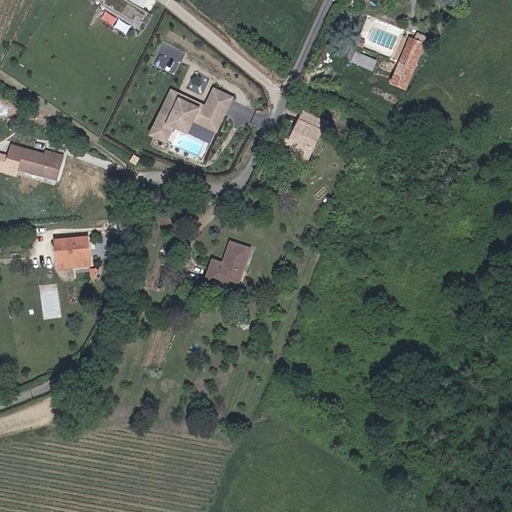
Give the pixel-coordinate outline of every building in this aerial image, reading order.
[(142,11),(148,14),(153,4),(144,0),(108,0),(139,15),(142,11)] [(428,43),(411,37),(402,63),(419,69),(428,43)] [(373,70),(377,60),(357,52),(353,61),(373,70)] [(383,60),(369,84),(381,90),(395,66),(383,60)] [(212,87),(204,105),(189,98),(172,90),(150,135),(168,144),(175,128),(189,135),(195,123),(217,133),(234,98),(212,87)] [(289,137),(282,153),(307,165),(329,119),(307,108),(292,138),(289,137)] [(11,145),(4,171),(18,174),(19,168),(59,178),(65,154),(48,150),(47,154),(11,145)] [(60,263),(75,261),(75,266),(93,264),(90,236),(57,240),(60,263)] [(215,258),(209,276),(238,287),(253,248),(234,241),(227,262),(215,258)]
